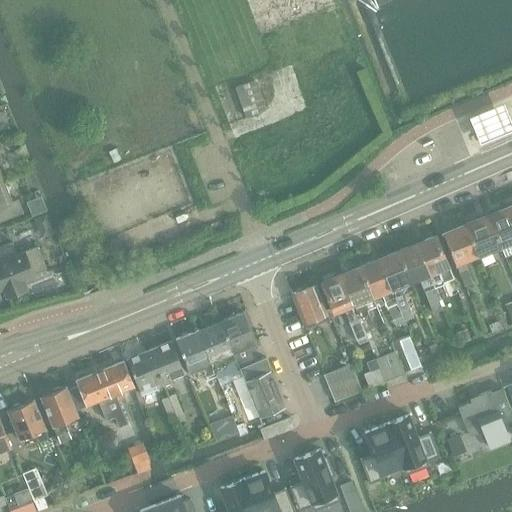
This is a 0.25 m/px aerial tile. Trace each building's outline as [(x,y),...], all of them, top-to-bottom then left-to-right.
[(256,81),(235,88),(245,118),(266,110),(256,81)] [(511,116),(508,105),(472,120),(484,149),(511,137),(511,116)] [(4,181),(0,182),(0,222),(23,213),(18,199),(12,202),(4,181)] [(487,215),(501,247),(511,242),(511,212),(509,206),(487,215)] [(501,247),(487,215),(465,224),(479,257),(501,247)] [(479,257),(465,224),(443,234),(456,266),(465,262),(479,257)] [(453,278),(435,236),(416,243),(443,310),(444,309),(441,300),(449,297),(443,282),(453,278)] [(12,242),(0,246),(0,287),(3,287),(7,295),(26,288),(22,279),(46,270),(37,247),(17,255),(12,242)] [(419,279),(433,314),(443,310),(416,243),(398,251),(410,282),(419,279)] [(398,251),(379,259),(401,313),(410,309),(401,286),(410,282),(398,251)] [(379,259),(360,266),(373,297),(382,294),(392,320),(402,316),(401,313),(379,259)] [(465,262),(456,266),(465,287),(473,283),(465,262)] [(373,297),(360,266),(341,274),(364,331),(373,327),(366,311),(376,306),(373,297)] [(366,338),(363,331),(364,331),(341,274),(321,282),(334,313),(343,309),(356,342),(366,338)] [(315,285),(292,295),(304,325),(328,315),(315,285)] [(243,312),(221,321),(237,360),(240,368),(255,362),(251,351),(258,348),(243,312)] [(490,326),(493,333),(508,327),(505,320),(490,326)] [(237,360),(221,321),(198,330),(216,373),(225,370),(224,366),(237,360)] [(460,345),(472,340),(468,329),(455,334),(460,345)] [(203,371),(206,378),(216,373),(198,330),(176,339),(190,376),(203,371)] [(149,351),(164,387),(172,383),(170,379),(185,373),(172,342),(149,351)] [(412,369),(422,365),(414,346),(404,350),(412,369)] [(149,351),(127,360),(140,391),(154,385),(156,390),(164,387),(149,351)] [(385,382),(404,374),(395,352),(376,360),(380,370),(385,382)] [(426,356),(430,365),(441,360),(437,352),(426,356)] [(255,362),(240,368),(246,384),(258,415),(260,418),(286,408),(266,358),(265,358),(255,362)] [(134,387),(123,361),(77,380),(79,385),(70,389),(78,410),(98,402),(106,421),(115,417),(119,428),(128,424),(116,395),(134,387)] [(361,391),(350,364),(324,375),(335,402),(361,391)] [(371,374),(365,376),(370,387),(385,382),(380,370),(371,374)] [(246,384),(234,389),(237,397),(246,419),(258,415),(246,384)] [(53,427),(57,436),(60,444),(72,440),(65,422),(78,417),(66,386),(61,388),(60,387),(54,390),(53,391),(41,396),(53,427)] [(490,391),(478,396),(480,399),(458,408),(470,437),(483,432),(490,450),(511,442),(503,423),(511,419),(511,413),(502,388),(491,392),(490,391)] [(185,420),(174,394),(168,397),(179,423),(185,420)] [(161,400),(172,425),(179,423),(168,397),(161,400)] [(34,400),(22,405),(19,404),(13,406),(11,409),(8,410),(20,440),(33,434),(37,443),(49,439),(46,430),(45,430),(34,400)] [(238,430),(233,415),(224,418),(229,433),(238,430)] [(409,415),(387,423),(407,475),(429,466),(427,462),(440,457),(431,432),(418,437),(409,415)] [(290,417),(260,429),(264,440),(294,428),(290,417)] [(0,452),(12,448),(0,419),(0,452)] [(361,459),(360,459),(370,484),(384,478),(382,474),(402,466),(406,475),(407,475),(387,423),(365,432),(373,454),(361,459)] [(143,443),(128,448),(134,464),(149,458),(143,443)] [(312,506),(314,510),(340,500),(331,477),(335,476),(327,456),(323,457),(320,449),(294,459),(303,482),(290,487),(299,511),(312,506)] [(34,501),(47,496),(36,468),(22,474),(33,501),(34,501)] [(264,471),(242,479),(254,511),(295,511),(286,488),(273,493),(264,471)] [(229,510),(224,511),(254,511),(242,479),(220,488),(229,510)] [(363,511),(351,482),(340,486),(349,511),(363,511)] [(182,501),(179,495),(139,511),(196,511),(190,498),(182,501)] [(33,501),(11,510),(11,511),(34,511),(37,511),(34,501),(33,501)]
